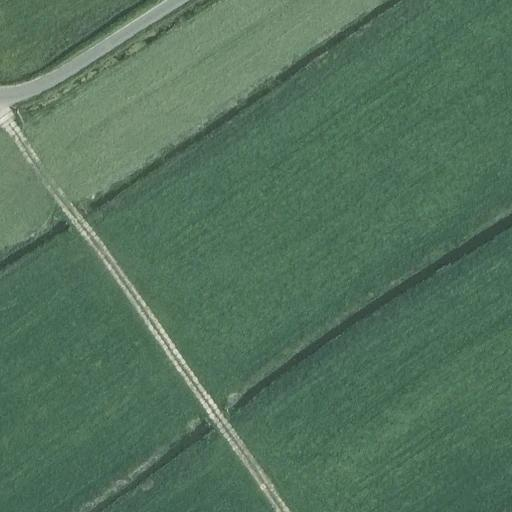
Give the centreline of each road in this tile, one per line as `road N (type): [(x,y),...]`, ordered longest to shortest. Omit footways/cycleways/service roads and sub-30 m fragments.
road 1 (track): [(284,511),(0,110)]
road 2 (unclassified): [(0,97),(30,92),(176,0)]
